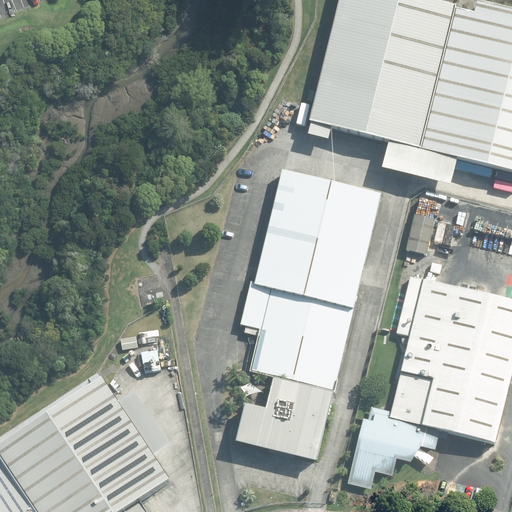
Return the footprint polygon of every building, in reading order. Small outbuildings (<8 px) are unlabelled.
[(420,151),(456,7),(426,0),(342,0),(311,123),(420,151)] [(457,0),(456,7),(420,151),(511,173),(511,11),(468,0),(457,0)] [(275,376),(334,391),(383,197),(284,172),(244,327),(261,332),(251,370),(275,376)] [(467,231),(436,224),(437,222),(415,217),(407,250),(429,255),(432,243),(453,247),(452,252),(462,254),(467,231)] [(424,265),(421,275),(445,282),(448,272),(424,265)] [(511,394),(511,302),(411,277),(396,334),(407,337),(387,416),(499,445),(511,394)] [(315,465),(334,392),(274,377),(265,412),(246,407),(236,446),(315,465)] [(171,484),(102,381),(0,448),(0,461),(33,511),(150,511),(143,502),(171,484)] [(33,511),(0,461),(0,511),(33,511)] [(484,490),(468,486),(464,499),(481,503),(484,490)]
